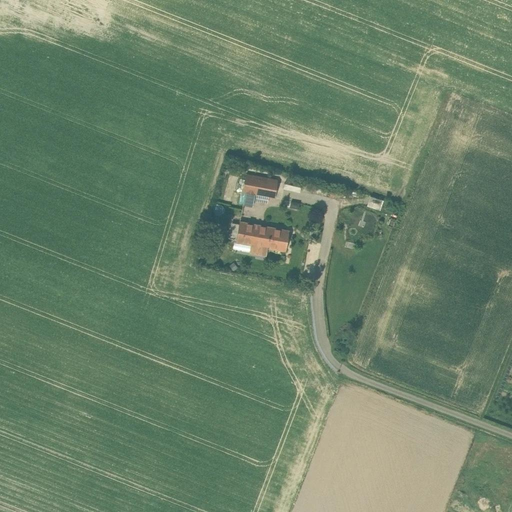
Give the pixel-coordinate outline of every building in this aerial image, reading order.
[(254,207),(257,195),(274,198),(278,180),(246,174),(242,192),(244,193),(242,204),(254,207)] [(370,195),(366,205),(379,210),(383,200),(370,195)] [(299,209),(300,203),(291,201),(291,204),(292,208),(295,208),(299,209)] [(241,222),(237,242),(285,251),(289,231),(241,222)] [(229,265),(233,271),(238,267),(233,261),(229,265)]
